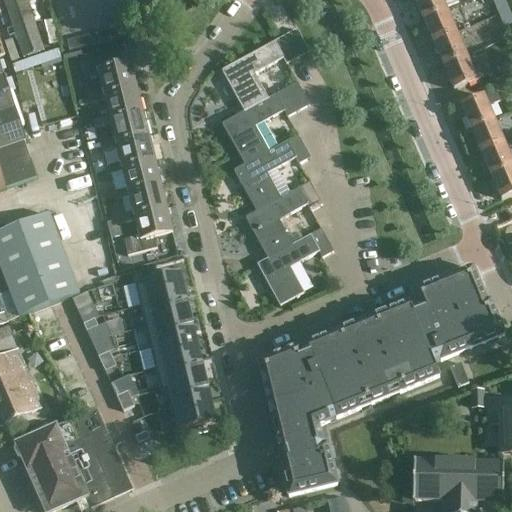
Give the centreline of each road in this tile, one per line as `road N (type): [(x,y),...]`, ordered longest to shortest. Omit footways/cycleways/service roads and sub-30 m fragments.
road 1 (residential): [(230,346),(175,113),(251,0)]
road 2 (residential): [(230,346),(478,245)]
road 3 (residential): [(478,245),(372,0)]
road 4 (residential): [(128,511),(256,457),(230,346)]
